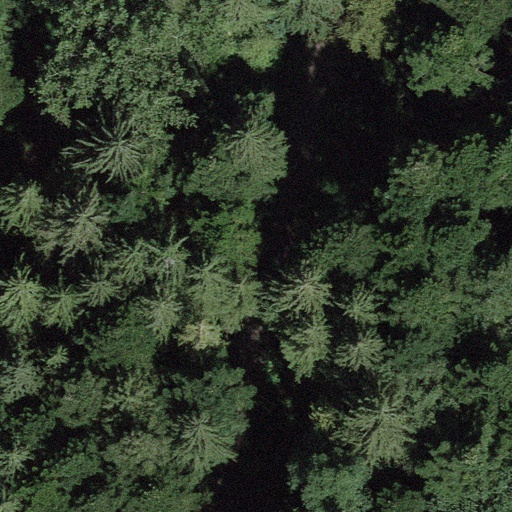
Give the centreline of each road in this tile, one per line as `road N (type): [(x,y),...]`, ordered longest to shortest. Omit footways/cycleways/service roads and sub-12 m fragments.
road 1 (track): [(203,511),(327,0)]
road 2 (track): [(56,0),(0,138)]
